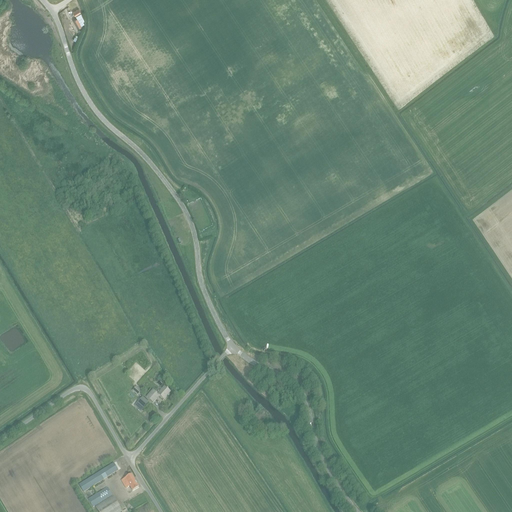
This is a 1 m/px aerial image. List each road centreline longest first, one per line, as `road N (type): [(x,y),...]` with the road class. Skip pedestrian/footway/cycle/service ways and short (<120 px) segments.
road 1 (unclassified): [(233,346),(202,288),(184,208),(86,98),(52,11)]
road 2 (unclassified): [(357,511),(318,451),(305,397),(233,346)]
road 3 (unclassified): [(0,440),(83,387),(132,462)]
road 4 (unclassified): [(132,462),(233,346)]
